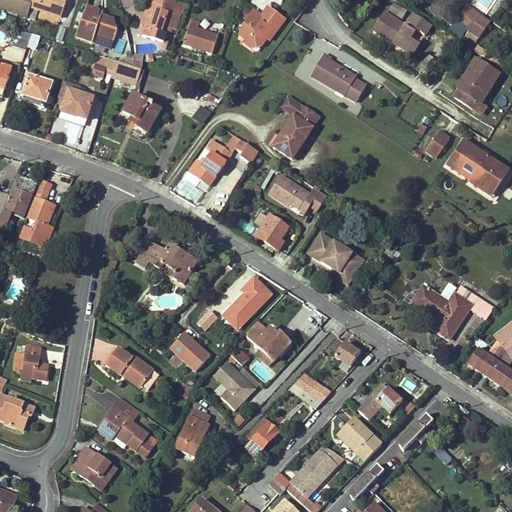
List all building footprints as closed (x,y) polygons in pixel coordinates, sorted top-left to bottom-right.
[(31,9),(33,0),(0,0),(0,8),(28,18),(31,9)] [(66,0),(33,0),(31,9),(60,19),(66,0)] [(168,29),(176,8),(178,2),(170,0),(155,0),(145,30),(140,28),(138,35),(168,46),(174,31),(168,29)] [(155,0),(149,0),(140,28),(145,30),(155,0)] [(176,8),(185,11),(187,5),(178,2),(176,8)] [(472,33),(479,38),(489,23),(466,7),(461,15),(472,24),(468,30),(472,33)] [(247,36),(244,40),(242,43),(249,48),(260,47),(265,39),(268,41),(284,19),(268,8),(261,17),(253,11),(241,31),(247,36)] [(118,32),(113,21),(99,17),(100,14),(86,10),(76,39),(92,44),(108,50),(110,49),(113,44),(114,44),(118,32)] [(426,38),(431,29),(413,17),(406,28),(385,15),(373,34),(389,44),(391,41),(395,44),(394,46),(412,57),(420,45),(412,41),(417,32),(426,38)] [(183,46),(212,56),(218,37),(197,30),(200,23),(192,21),(183,46)] [(11,46),(27,51),(27,49),(32,35),(23,32),(16,30),(11,46)] [(239,36),(244,40),(247,36),(241,31),(239,36)] [(476,43),(479,38),(472,33),(468,38),(476,43)] [(40,38),(32,35),(27,49),(36,52),(40,38)] [(117,40),(113,53),(121,55),(125,43),(117,40)] [(112,76),(117,63),(99,57),(94,70),(112,76)] [(312,77),(356,104),(365,88),(355,82),(357,80),(331,64),(332,61),(324,57),(312,77)] [(479,104),(498,76),(476,62),(466,77),(469,78),(466,82),(464,81),(458,90),(460,92),(455,99),(473,111),(478,103),(479,104)] [(112,76),(112,79),(137,87),(142,71),(135,69),(117,63),(112,76)] [(0,67),(0,97),(3,99),(12,71),(0,67)] [(137,95),(145,72),(142,71),(137,87),(133,97),(149,106),(149,105),(150,104),(154,106),(152,108),(157,111),(159,108),(137,95)] [(499,77),(498,76),(479,104),(481,105),(499,77)] [(52,86),(29,78),(22,97),(34,101),(33,105),(45,109),(52,86)] [(201,107),(205,102),(203,101),(206,97),(198,91),(193,97),(184,90),(175,103),(203,125),(211,115),(201,107)] [(94,100),(69,92),(62,113),(87,121),(94,100)] [(145,133),(157,111),(152,108),(154,106),(150,104),(149,105),(149,106),(133,97),(123,115),(138,122),(135,128),(145,133)] [(479,104),(475,112),(481,116),(485,108),(481,105),(479,104)] [(313,130),(294,118),(274,148),(293,161),(313,130)] [(414,133),(423,137),(426,128),(418,125),(414,133)] [(450,141),(440,133),(428,151),(427,153),(437,160),(438,158),(450,141)] [(503,169),(464,142),(447,167),(470,183),(469,184),(482,193),(486,187),(496,193),(502,184),(496,180),(503,169)] [(195,171),(192,176),(206,185),(210,188),(233,155),(219,145),(210,158),(206,163),(203,161),(202,164),(197,161),(191,168),(195,171)] [(510,173),(503,169),(496,180),(502,184),(510,173)] [(281,176),(268,194),(284,204),(286,202),(290,205),(298,210),(302,203),(309,207),(309,206),(317,211),(326,197),(313,189),(309,195),(281,176)] [(18,177),(13,187),(33,195),(37,185),(18,177)] [(37,195),(38,195),(28,220),(27,219),(19,240),(46,251),(54,230),(47,227),(55,208),(45,204),(47,199),(51,188),(41,184),(37,195)] [(496,193),(486,187),(482,193),(492,199),(496,193)] [(13,190),(0,221),(0,230),(5,232),(10,221),(7,220),(10,213),(24,218),(32,198),(13,190)] [(0,192),(0,217),(9,195),(0,192)] [(298,210),(304,214),(309,207),(302,203),(298,210)] [(256,237),(279,252),(284,243),(281,241),(284,236),(286,236),(288,232),(287,231),(289,229),(270,216),(268,219),(262,215),(256,224),(262,228),(256,237)] [(351,254),(321,234),(307,254),(334,271),(336,269),(341,272),(339,275),(336,279),(348,287),(362,267),(349,258),(351,254)] [(185,257),(180,253),(169,247),(165,254),(147,243),(136,263),(145,269),(148,265),(149,263),(158,268),(160,269),(163,265),(174,271),(171,275),(173,277),(172,279),(183,285),(196,263),(185,257)] [(183,249),(180,253),(185,257),(188,252),(183,249)] [(364,263),(351,254),(349,258),(362,267),(364,263)] [(198,286),(189,281),(184,290),(190,294),(192,290),(195,292),(198,286)] [(486,322),(495,310),(462,287),(456,296),(456,295),(450,305),(425,289),(414,304),(439,321),(433,330),(450,341),(470,312),(486,322)] [(451,299),(457,290),(451,287),(446,296),(451,299)] [(259,320),(269,310),(250,291),(229,313),(236,320),(238,318),(240,320),(244,316),(250,322),(255,316),(259,320)] [(199,303),(195,299),(188,306),(192,310),(199,303)] [(59,308),(50,306),(48,315),(57,317),(59,308)] [(217,319),(209,313),(198,325),(205,332),(217,319)] [(488,356),(479,350),(468,365),(475,368),(474,370),(481,375),(489,363),(495,368),(493,370),(492,370),(486,378),(494,384),(495,382),(501,386),(502,384),(511,390),(511,322),(493,338),(496,342),(488,356)] [(264,364),(269,368),(290,346),(279,336),(278,338),(269,330),(255,346),(269,359),(264,364)] [(197,375),(211,355),(182,335),(168,354),(197,375)] [(342,364),(349,369),(350,369),(360,356),(344,345),(343,346),(336,342),(326,353),(342,364)] [(39,366),(39,362),(41,350),(25,348),(24,356),(22,372),(21,378),(31,380),(46,382),(49,368),(42,367),(39,366)] [(158,377),(153,373),(131,357),(129,359),(117,350),(105,366),(121,377),(124,373),(128,375),(127,377),(142,388),(143,387),(148,391),(158,377)] [(240,350),(234,356),(232,358),(244,368),(245,367),(251,360),(240,350)] [(14,371),(22,372),(24,356),(16,355),(14,371)] [(212,379),(220,387),(213,394),(234,414),(261,386),(243,369),(238,374),(227,363),(212,379)] [(495,368),(489,363),(481,375),(486,378),(492,370),(493,370),(495,368)] [(346,374),(349,369),(342,364),(338,369),(346,374)] [(140,391),(142,388),(127,377),(128,375),(124,373),(121,377),(124,379),(140,391)] [(300,378),(294,385),(310,396),(315,387),(300,378)] [(193,390),(193,389),(185,383),(179,395),(188,399),(193,390)] [(310,396),(294,385),(289,392),(316,411),(321,404),(310,396)] [(381,387),(357,412),(366,420),(378,407),(390,418),(404,403),(396,395),(393,398),(381,387)] [(28,408),(0,397),(0,421),(5,424),(5,425),(15,429),(18,422),(25,425),(28,417),(29,417),(30,415),(25,414),(28,408)] [(125,402),(121,399),(110,414),(114,417),(125,402)] [(139,413),(125,402),(114,417),(110,414),(99,428),(107,433),(105,436),(112,442),(117,434),(129,443),(127,446),(146,459),(153,448),(157,443),(148,436),(131,424),(139,413)] [(34,410),(28,408),(25,414),(30,415),(29,417),(31,418),(34,410)] [(209,419),(194,411),(175,450),(194,459),(208,428),(205,427),(209,419)] [(397,445),(404,452),(407,450),(416,439),(422,444),(429,437),(424,432),(433,422),(426,415),(397,445)] [(246,448),(256,458),(279,434),(264,420),(247,438),(252,442),(246,448)] [(365,464),(382,446),(354,420),(340,435),(358,452),(356,455),(365,464)] [(23,432),(25,425),(18,422),(15,429),(23,432)] [(97,431),(105,436),(107,433),(99,428),(97,431)] [(337,437),(356,455),(358,452),(340,435),(337,437)] [(324,447),(320,451),(338,467),(344,461),(324,447)] [(99,480),(105,485),(116,470),(86,448),(79,457),(80,458),(85,461),(83,465),(80,464),(74,473),(94,487),(99,480)] [(435,457),(446,467),(452,461),(441,450),(435,457)] [(303,474),(301,472),(290,483),(292,485),(308,500),(338,467),(320,451),(310,462),(312,464),(303,474)] [(71,471),(74,473),(80,464),(83,465),(85,461),(80,458),(77,462),(71,471)] [(237,466),(229,461),(226,465),(233,470),(237,466)] [(310,462),(301,472),(303,474),(312,464),(310,462)] [(349,496),(356,502),(359,500),(368,489),(374,495),(381,487),(375,482),(385,472),(378,465),(349,496)] [(143,476),(138,483),(146,489),(149,481),(143,476)] [(100,492),(105,485),(99,480),(94,487),(100,492)] [(281,496),(286,491),(274,480),(269,485),(281,496)] [(286,491),(302,506),(308,500),(292,485),(286,491)] [(0,511),(11,511),(17,498),(0,491),(0,511)] [(214,511),(201,501),(192,511),(214,511)] [(297,511),(286,501),(280,506),(282,508),(278,511),(297,511)]
